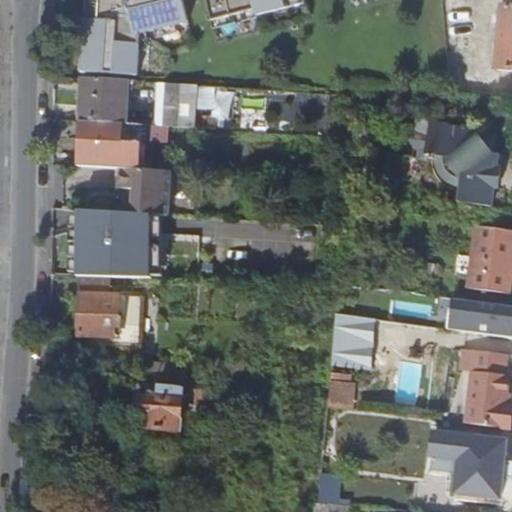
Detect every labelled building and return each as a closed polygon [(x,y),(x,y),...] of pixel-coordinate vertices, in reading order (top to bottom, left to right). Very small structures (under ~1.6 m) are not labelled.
[(184,0),(100,0),(99,22),(85,19),(79,73),(139,75),(140,34),(155,33),(157,40),(193,34),(184,0)] [(206,0),(212,20),(255,10),(258,18),(307,6),(305,0),(206,0)] [(511,8),(503,7),(496,69),(511,70),(511,8)] [(129,126),(131,82),(86,79),(84,123),(126,126),(129,126)] [(198,130),(200,87),(170,85),(167,129),(198,130)] [(204,130),(220,132),(221,119),(205,118),(204,130)] [(463,185),(461,201),(499,206),(506,151),(487,149),(490,127),(417,118),(413,154),(443,158),(440,182),(463,185)] [(81,168),(123,170),(126,126),(84,123),(81,168)] [(171,131),(154,130),(153,142),(170,144),(171,131)] [(174,173),(123,170),(123,190),(137,191),(136,215),(172,218),(174,173)] [(102,218),(68,217),(65,217),(65,233),(67,233),(66,269),(70,269),(70,273),(89,274),(89,269),(100,270),(102,218)] [(196,281),(227,282),(220,245),(222,225),(190,223),(189,235),(209,236),(208,250),(211,268),(197,268),(196,281)] [(252,224),(231,223),(230,239),(251,240),(252,224)] [(511,291),(511,231),(477,228),(469,289),(511,295),(511,291)] [(341,302),(338,301),(337,315),(350,317),(351,307),(352,303),(373,306),(372,310),(384,312),(387,293),(343,287),(341,302)] [(104,337),(103,349),(142,350),(143,297),(82,296),(81,336),(91,336),(104,337)] [(511,335),(511,302),(455,297),(452,330),(511,335)] [(91,348),(103,349),(104,337),(91,336),(91,348)] [(468,424),(511,429),(511,404),(508,404),(511,376),(507,376),(509,355),(476,352),(468,424)] [(145,385),(185,388),(187,369),(147,366),(145,385)] [(333,405),(356,406),(357,372),(334,372),(333,405)] [(181,432),(183,406),(185,388),(145,385),(105,382),(104,400),(139,402),(138,415),(139,415),(138,421),(144,422),(144,429),(181,432)] [(185,388),(183,406),(236,409),(237,393),(185,388)] [(464,494),(486,497),(501,498),(503,478),(511,479),(511,462),(504,462),(507,441),(436,434),(432,470),(458,473),(456,493),(464,494)] [(486,497),(464,494),(463,502),(485,504),(486,497)]
